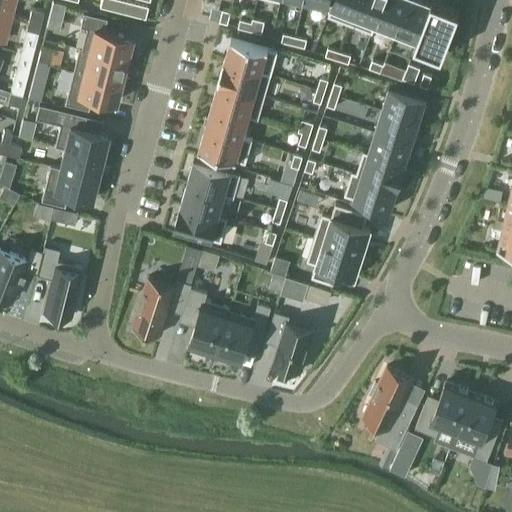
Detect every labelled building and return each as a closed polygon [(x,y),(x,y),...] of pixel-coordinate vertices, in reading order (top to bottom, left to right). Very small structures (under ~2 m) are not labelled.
[(0,0),(0,11),(11,14),(14,0),(0,0)] [(128,0),(99,0),(99,5),(145,17),(148,5),(128,0)] [(350,23),(359,0),(330,0),(330,4),(332,4),(328,14),(350,23)] [(372,31),(383,0),(359,0),(350,23),(372,31)] [(394,35),(408,0),(383,0),(372,31),(373,32),(374,28),(394,35)] [(416,43),(432,0),(431,0),(431,1),(429,0),(408,0),(394,35),(396,36),(398,31),(417,38),(415,43),(416,43)] [(432,0),(416,43),(443,53),(460,8),(440,0),(432,0)] [(32,7),(29,18),(40,21),(43,10),(32,7)] [(0,11),(0,38),(5,40),(11,14),(0,11)] [(83,11),(80,24),(86,26),(81,47),(126,58),(131,36),(103,29),(106,17),(83,11)] [(229,22),(230,13),(218,11),(217,19),(229,22)] [(253,17),(252,21),(250,28),(262,31),(265,20),(253,17)] [(29,18),(26,29),(37,32),(40,21),(29,18)] [(250,28),(252,21),(240,18),(238,26),(250,28)] [(293,42),(295,34),(283,32),(282,39),(293,42)] [(307,37),(295,34),(293,42),(305,45),(307,37)] [(271,72),(278,50),(231,36),(224,59),(271,72)] [(337,56),(340,49),(329,44),(326,52),(337,56)] [(41,47),(38,58),(50,62),(53,50),(41,47)] [(77,52),(73,68),(121,80),(126,58),(81,47),(80,52),(77,52)] [(351,53),(340,49),(337,56),(348,61),(351,53)] [(381,70),(384,63),(372,58),(370,66),(381,70)] [(265,94),(271,72),(224,59),(218,81),(265,94)] [(417,74),(420,66),(409,62),(406,69),(417,74)] [(397,64),(393,75),(402,79),(402,78),(403,77),(406,69),(407,67),(397,64)] [(73,68),(65,102),(88,107),(91,95),(115,101),(121,80),(73,68)] [(414,81),(417,74),(406,69),(403,77),(414,81)] [(15,70),(10,91),(21,94),(27,73),(15,70)] [(432,75),(424,72),(420,83),(427,86),(432,75)] [(329,78),(321,76),(317,87),(325,90),(329,78)] [(259,116),(265,94),(218,81),(212,103),(259,116)] [(339,95),(342,83),(335,81),(331,92),(339,95)] [(419,120),(426,97),(389,86),(382,108),(419,120)] [(321,101),(325,90),(317,87),(313,99),(321,101)] [(10,91),(7,102),(18,105),(21,94),(10,91)] [(335,106),(339,95),(331,92),(327,104),(335,106)] [(39,103),(35,116),(60,123),(55,144),(64,146),(64,145),(102,155),(108,133),(82,127),(85,114),(39,103)] [(243,135),(249,115),(258,117),(259,116),(212,103),(208,116),(206,115),(204,122),(206,122),(206,125),(252,138),(253,137),(243,135)] [(420,123),(418,123),(419,120),(382,108),(375,130),(412,142),(416,129),(418,130),(420,123)] [(310,133),(314,121),(302,118),(298,130),(302,131),(310,133)] [(324,138),(328,126),(320,124),(316,135),(324,138)] [(246,161),(252,138),(206,125),(199,148),(246,161)] [(4,129),(1,140),(9,142),(9,141),(11,132),(12,131),(4,129)] [(405,164),(412,142),(375,130),(368,151),(364,149),(363,150),(405,164)] [(306,145),(310,133),(302,131),(299,142),(306,145)] [(320,149),(324,138),(316,135),(312,147),(320,149)] [(0,139),(0,151),(6,153),(9,142),(1,140),(0,139)] [(9,142),(6,153),(18,156),(21,145),(9,141),(9,142)] [(59,165),(59,167),(97,176),(102,155),(64,145),(64,146),(59,165)] [(398,185),(405,164),(363,150),(357,171),(352,170),(398,185)] [(299,166),(303,155),(295,152),(291,164),(299,166)] [(313,171),(316,159),(308,157),(305,168),(313,171)] [(234,195),(241,172),(194,159),(187,182),(234,195)] [(4,160),(1,169),(13,172),(16,163),(4,160)] [(50,163),(41,198),(64,204),(67,192),(91,198),(97,176),(59,167),(59,165),(50,163)] [(391,208),(398,185),(352,170),(344,193),(391,208)] [(219,213),(225,193),(234,196),(234,195),(187,182),(181,204),(228,217),(228,216),(219,213)] [(288,198),(280,195),(276,207),(284,210),(288,198)] [(371,227),(364,225),(368,212),(335,202),(331,215),(322,212),(315,236),(363,251),(371,227)] [(511,202),(501,249),(511,251),(511,202)] [(221,240),(228,217),(181,204),(175,227),(221,240)] [(53,205),(50,217),(60,220),(63,208),(53,205)] [(280,221),(284,210),(276,207),(273,219),(280,221)] [(273,243),(277,231),(269,228),(266,240),(273,243)] [(356,275),(363,251),(315,236),(307,259),(316,262),(312,275),(333,282),(338,269),(356,275)] [(37,272),(37,273),(50,276),(42,309),(70,316),(82,265),(57,259),(59,248),(44,244),(42,249),(37,272)] [(0,246),(0,294),(11,298),(19,277),(22,279),(22,277),(20,276),(22,271),(24,272),(25,271),(22,270),(23,267),(37,272),(42,249),(30,245),(25,257),(0,246)] [(275,271),(269,288),(281,292),(286,274),(275,271)] [(281,292),(304,299),(309,282),(286,274),(281,292)] [(183,306),(191,282),(176,277),(174,283),(149,275),(133,325),(160,333),(170,302),(183,306)] [(215,351),(230,306),(205,298),(207,291),(191,286),(191,282),(183,306),(181,314),(197,319),(189,343),(215,351)] [(271,306),(258,302),(253,318),(229,311),(231,306),(230,306),(215,351),(241,359),(249,336),(260,339),(271,306)] [(300,370),(313,329),(288,321),(289,315),(275,310),(267,334),(281,339),(273,361),(300,370)] [(374,393),(364,414),(382,423),(375,437),(397,447),(418,402),(404,395),(413,377),(387,365),(379,382),(375,380),(370,391),(374,393)] [(426,399),(415,426),(437,435),(442,422),(457,428),(472,390),(446,380),(437,404),(426,399)] [(472,390),(457,428),(480,437),(473,456),(471,462),(478,480),(487,483),(494,460),(487,458),(503,417),(492,413),(497,400),(472,390)] [(392,460),(406,467),(421,434),(408,428),(392,460)] [(384,452),(379,462),(388,466),(393,456),(384,452)] [(494,460),(487,483),(496,486),(501,462),(494,460)]
